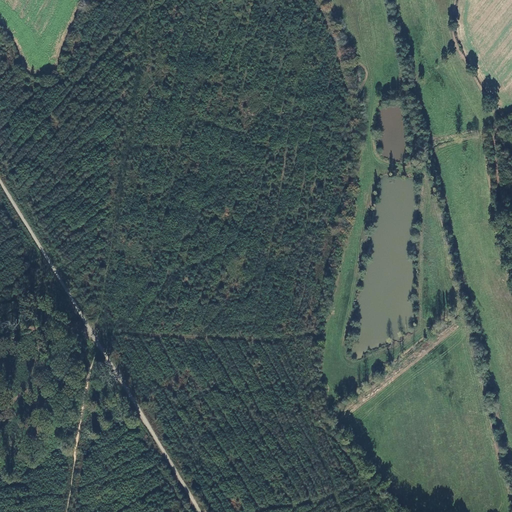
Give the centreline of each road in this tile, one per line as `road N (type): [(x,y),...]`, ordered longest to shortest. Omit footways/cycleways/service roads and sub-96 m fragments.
road 1 (track): [(154,0),(94,338)]
road 2 (track): [(94,338),(205,511)]
road 3 (track): [(0,181),(94,338)]
road 4 (unknown): [(94,338),(64,511)]
